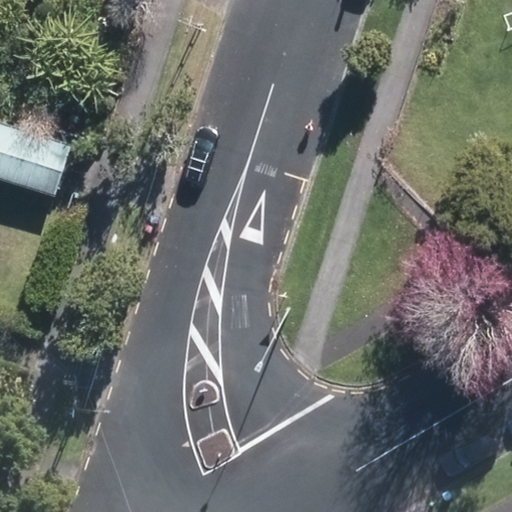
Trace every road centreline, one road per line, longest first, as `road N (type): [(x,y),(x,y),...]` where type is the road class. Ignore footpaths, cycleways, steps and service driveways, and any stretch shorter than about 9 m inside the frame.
road 1 (residential): [(168,511),(151,461),(155,350),(180,268),(242,179)]
road 2 (residential): [(242,179),(243,306),(279,425),(315,499)]
road 3 (residential): [(511,383),(315,499)]
road 4 (residential): [(300,0),(242,179)]
